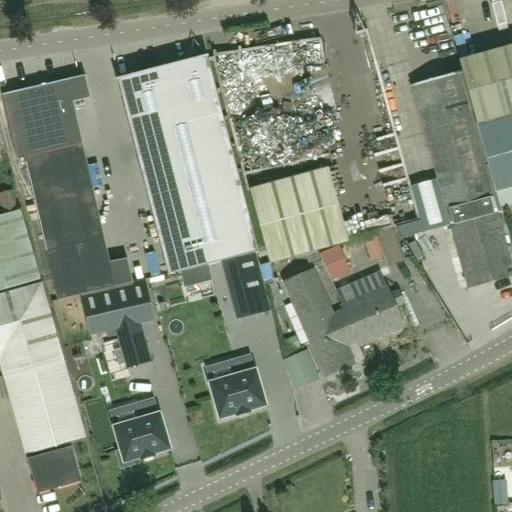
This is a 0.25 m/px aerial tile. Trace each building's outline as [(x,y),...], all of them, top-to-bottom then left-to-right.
[(210,24),(211,35),(240,32),(239,20),(210,24)] [(335,20),(312,24),(314,33),(337,29),(335,20)] [(511,48),(464,61),(464,63),(500,191),(511,187),(511,48)] [(117,80),(169,276),(259,253),(207,57),(117,80)] [(464,63),(464,61),(443,67),(446,78),(412,87),(468,290),(511,277),(511,266),(491,193),(500,191),(486,142),(464,63)] [(84,76),(3,95),(3,96),(18,159),(26,157),(59,301),(82,295),(132,283),(127,259),(110,263),(73,102),(90,98),(85,77),(84,76)] [(329,170),(251,191),(270,264),(348,243),(329,170)] [(0,195),(0,207),(2,215),(17,211),(11,192),(0,195)] [(20,212),(0,217),(0,292),(40,282),(20,212)] [(371,261),(385,257),(377,233),(363,238),(371,261)] [(339,247),(319,255),(331,282),(350,274),(339,247)] [(266,296),(256,256),(225,264),(235,304),(266,296)] [(313,272),(290,282),(314,337),(308,339),(325,377),(353,365),(344,344),(355,339),(344,315),(334,320),(313,272)] [(132,283),(82,295),(91,334),(116,328),(121,348),(145,341),(140,322),(154,319),(145,280),(132,283)] [(0,295),(0,362),(5,379),(15,416),(27,457),(30,457),(31,460),(30,460),(32,465),(36,482),(39,493),(82,481),(74,452),(72,448),(71,449),(70,445),(86,440),(42,284),(0,295)] [(387,288),(341,308),(344,315),(355,339),(358,346),(403,326),(387,288)] [(220,351),(226,362),(261,342),(255,331),(220,351)] [(296,349),(291,339),(281,343),(286,354),(296,349)] [(277,360),(290,390),(315,379),(301,349),(277,360)] [(211,386),(220,417),(219,417),(220,419),(222,419),(222,418),(236,414),(237,416),(239,415),(239,413),(247,411),(247,413),(250,412),(249,410),(264,406),(266,406),(265,404),(256,373),(256,372),(256,370),(254,371),(250,356),(235,361),(239,376),(212,384),(212,383),(210,384),(210,386),(211,386)] [(262,383),(276,379),(272,367),(259,372),(262,383)] [(121,451),(117,453),(122,468),(134,465),(132,460),(141,458),(142,459),(144,459),(143,457),(151,455),(152,456),(154,456),(154,454),(168,450),(170,449),(170,447),(169,448),(160,416),(161,416),(160,414),(158,415),(154,400),(138,404),(143,420),(117,427),(114,428),(115,430),(115,429),(121,451)]
